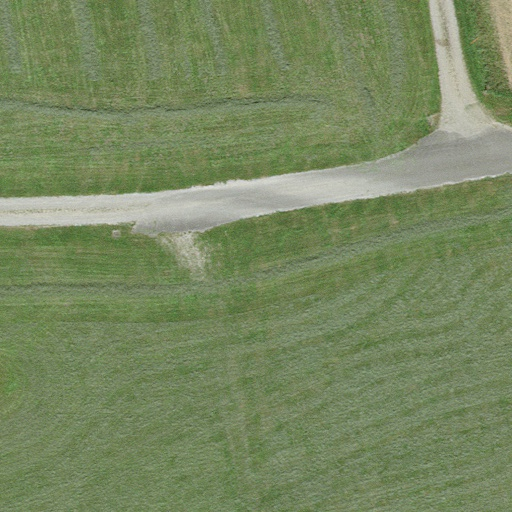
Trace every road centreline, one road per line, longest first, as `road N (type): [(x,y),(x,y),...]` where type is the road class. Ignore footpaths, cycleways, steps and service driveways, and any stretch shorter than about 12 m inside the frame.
road 1 (track): [(511,166),(0,218)]
road 2 (track): [(452,0),(483,171)]
